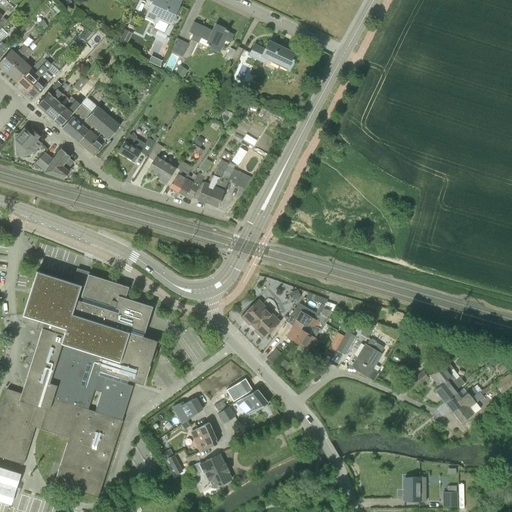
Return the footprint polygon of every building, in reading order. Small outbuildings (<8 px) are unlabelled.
[(10,13),(14,7),(5,0),(0,0),(0,19),(7,10),(10,13)] [(170,25),(182,0),(152,0),(145,18),(157,23),(158,20),(170,25)] [(40,30),(46,27),(42,20),(36,24),(40,30)] [(214,32),(194,23),(189,33),(192,34),(189,39),(198,43),(199,42),(209,47),(208,48),(219,53),(223,44),(227,46),(229,42),(229,43),(233,35),(228,32),(229,30),(218,25),(214,32)] [(83,42),(90,34),(86,30),(79,38),(83,42)] [(124,45),(127,38),(120,35),(118,42),(124,45)] [(172,49),(183,55),(189,42),(178,37),(172,49)] [(0,56),(8,46),(3,41),(0,43),(0,56)] [(296,54),(269,41),(264,50),(254,45),(249,56),(266,64),(268,60),(286,68),(285,70),(288,71),(296,54)] [(24,53),(29,48),(24,45),(16,54),(11,49),(0,61),(0,66),(7,72),(20,57),(24,53)] [(238,62),(244,49),(238,46),(235,52),(232,58),(238,62)] [(29,48),(24,53),(28,57),(33,52),(29,48)] [(229,63),(232,58),(235,52),(229,49),(224,60),(229,63)] [(53,61),(48,56),(45,59),(44,58),(38,64),(36,62),(31,67),(30,69),(18,83),(26,91),(38,79),(40,74),(53,61)] [(31,67),(25,61),(20,57),(7,72),(18,83),(30,69),(31,67)] [(157,65),(159,61),(151,57),(148,61),(157,65)] [(34,99),(45,87),(44,86),(53,76),(46,70),(52,63),(54,61),(53,61),(40,74),(38,79),(26,91),(34,99)] [(182,79),(187,72),(180,67),(175,74),(182,79)] [(63,92),(68,86),(65,83),(60,89),(63,92)] [(45,113),(60,94),(56,90),(57,89),(51,95),(48,92),(36,105),(45,113)] [(53,120),(70,100),(57,89),(56,90),(60,94),(45,113),(53,120)] [(60,126),(80,104),(75,100),(72,98),(70,100),(53,120),(60,126)] [(107,141),(109,139),(119,126),(96,108),(84,123),(107,141)] [(270,121),(274,114),(262,108),(258,115),(270,121)] [(78,143),(87,133),(70,118),(62,128),(78,143)] [(28,131),(24,128),(18,135),(15,135),(16,139),(17,151),(24,150),(24,154),(24,156),(31,155),(33,152),(41,143),(36,139),(39,136),(37,134),(34,131),(31,131),(30,133),(28,131)] [(86,149),(95,139),(87,132),(87,133),(78,143),(86,149)] [(146,145),(129,134),(118,152),(134,162),(140,152),(147,156),(155,142),(150,139),(146,145)] [(94,156),(95,155),(103,146),(95,139),(86,149),(94,156)] [(162,144),(158,141),(157,143),(148,157),(153,161),(148,170),(160,177),(158,180),(165,184),(175,168),(157,156),(163,147),(161,146),(162,144)] [(201,155),(204,150),(197,146),(194,151),(201,155)] [(234,161),(240,164),(247,150),(241,147),(234,161)] [(54,158),(53,160),(44,172),(63,179),(68,172),(66,171),(74,162),(68,158),(69,156),(61,149),(54,158)] [(31,168),(44,172),(53,160),(48,156),(44,153),(43,153),(38,160),(33,166),(31,168)] [(206,159),(200,170),(206,173),(212,162),(206,159)] [(206,203),(228,166),(220,162),(217,167),(209,184),(204,182),(199,194),(195,193),(192,198),(206,203)] [(314,167),(309,164),(304,175),(308,178),(314,167)] [(240,172),(228,166),(206,203),(217,208),(228,181),(234,184),(245,189),(252,177),(240,172)] [(169,187),(178,192),(188,176),(189,176),(188,175),(189,172),(187,171),(181,168),(169,187)] [(195,192),(204,177),(198,172),(195,179),(192,177),(191,178),(194,180),(191,186),(185,196),(191,199),(192,198),(195,193),(195,192)] [(189,176),(188,176),(178,192),(185,196),(191,186),(194,180),(191,178),(192,177),(189,176)] [(73,279),(72,282),(36,271),(23,316),(46,323),(27,384),(25,390),(24,393),(6,388),(0,407),(0,456),(22,463),(34,426),(37,427),(40,428),(69,438),(54,483),(98,497),(123,420),(122,420),(133,386),(127,384),(127,382),(128,380),(143,385),(157,341),(143,336),(114,327),(119,313),(80,301),(84,286),(89,272),(82,270),(77,268),(73,279)] [(124,300),(128,289),(128,287),(126,286),(122,285),(92,276),(93,273),(89,272),(84,286),(80,301),(119,313),(114,327),(143,336),(148,321),(146,321),(148,314),(150,315),(152,307),(144,304),(144,306),(126,300),(124,300)] [(326,304),(328,299),(308,292),(306,298),(326,304)] [(280,322),(258,300),(241,317),(246,323),(248,321),(258,332),(257,333),(262,339),(280,322)] [(301,329),(303,325),(303,324),(306,321),(309,323),(308,325),(316,330),(317,328),(325,332),(329,326),(337,331),(340,326),(342,326),(348,315),(339,310),(337,313),(331,309),(330,310),(323,308),(320,315),(314,312),(311,317),(302,312),(305,307),(300,304),(294,311),(287,321),(294,325),(287,337),(294,341),(297,337),(296,336),(301,329)] [(375,326),(368,322),(361,334),(368,338),(375,326)] [(319,340),(301,329),(296,336),(297,337),(294,341),(294,342),(311,353),(319,340)] [(345,354),(356,336),(347,331),(337,349),(345,354)] [(334,337),(341,341),(344,336),(337,332),(334,337)] [(383,348),(369,340),(366,344),(352,367),(367,376),(369,374),(375,377),(377,372),(378,372),(379,369),(374,367),(382,354),(380,353),(383,348)] [(275,349),(267,359),(274,365),(282,355),(275,349)] [(487,366),(493,361),(487,354),(481,359),(487,366)] [(492,363),(496,367),(501,361),(497,358),(492,363)] [(447,406),(460,395),(458,392),(463,388),(449,371),(454,368),(448,361),(430,375),(439,386),(434,389),(447,406)] [(508,369),(502,364),(498,369),(503,374),(508,369)] [(412,390),(428,377),(423,370),(407,383),(412,390)] [(466,379),(469,383),(478,375),(475,371),(466,379)] [(501,394),(511,385),(511,372),(511,371),(494,385),(495,386),(501,394)] [(235,388),(243,396),(250,390),(243,382),(235,388)] [(455,415),(482,394),(475,386),(467,392),(468,392),(461,397),(460,395),(447,406),(455,415)] [(252,411),(268,403),(256,389),(241,399),(238,401),(248,413),(251,411),(252,411)] [(460,423),(474,413),(480,409),(476,403),(484,397),(482,394),(455,415),(460,423)] [(203,409),(197,398),(180,406),(179,405),(176,407),(179,412),(177,414),(182,423),(189,418),(203,409)] [(218,412),(227,407),(222,400),(214,405),(218,412)] [(223,424),(235,416),(229,406),(218,413),(223,424)] [(200,451),(214,445),(212,441),(217,439),(209,422),(200,427),(205,439),(197,443),(200,451)] [(167,457),(174,453),(171,448),(164,452),(167,457)] [(228,482),(217,453),(194,462),(195,463),(188,466),(192,477),(199,475),(206,492),(228,482)] [(176,475),(183,471),(174,454),(167,458),(176,475)] [(0,500),(10,504),(20,474),(0,467),(0,500)] [(420,501),(420,477),(404,477),(404,486),(406,486),(406,501),(420,501)] [(457,507),(456,492),(448,492),(443,492),(443,507),(457,507)] [(134,510),(139,507),(138,505),(143,503),(138,494),(128,499),(134,510)]
